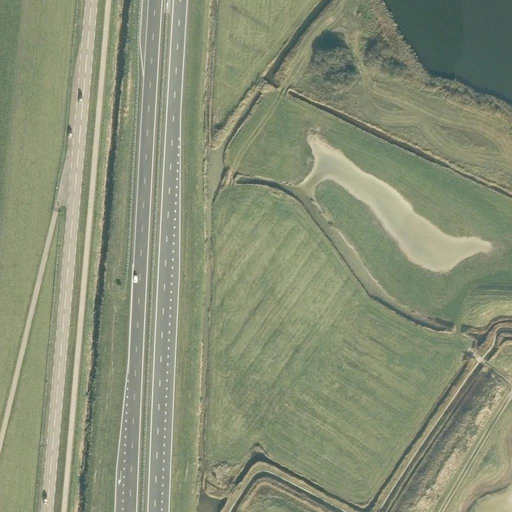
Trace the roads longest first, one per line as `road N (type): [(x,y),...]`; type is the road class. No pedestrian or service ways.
road 1 (secondary): [(46,511),(88,0)]
road 2 (trunk): [(154,511),(180,0)]
road 3 (trunk): [(154,0),(129,511)]
road 4 (track): [(440,511),(511,391)]
